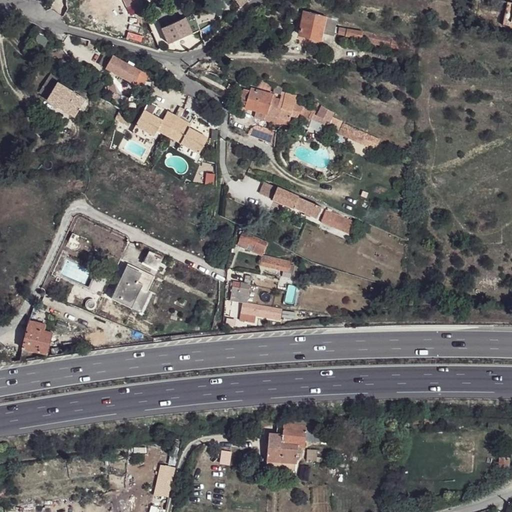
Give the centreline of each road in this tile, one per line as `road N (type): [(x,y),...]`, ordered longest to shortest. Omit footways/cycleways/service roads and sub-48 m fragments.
road 1 (motorway): [(511,345),(266,350),(0,386)]
road 2 (motorway): [(0,420),(263,385),(511,380)]
road 3 (residential): [(0,335),(26,312),(76,210),(221,275)]
road 4 (residential): [(0,6),(158,54)]
road 5 (residential): [(158,54),(218,100),(230,181)]
road 6 (residential): [(158,54),(191,59),(258,0)]
